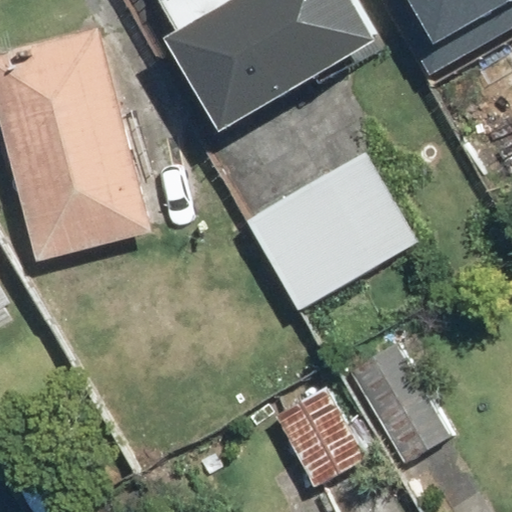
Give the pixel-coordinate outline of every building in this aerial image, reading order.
[(398,37),(376,0),(244,0),(185,34),(241,128),(398,37)] [(511,22),(499,0),(416,0),(454,66),(511,32),(511,22)] [(110,26),(0,54),(0,72),(49,260),(164,230),(110,26)] [(511,61),(470,87),(498,134),(511,125),(511,61)] [(223,159),(313,308),(428,240),(338,91),(223,159)] [(0,277),(8,273),(0,258),(0,277)] [(462,435),(410,351),(364,379),(415,463),(462,435)] [(337,385),(284,414),(325,487),(339,479),(357,511),(358,511),(386,497),(367,464),(377,458),(375,454),(386,448),(370,419),(359,425),(337,385)]
